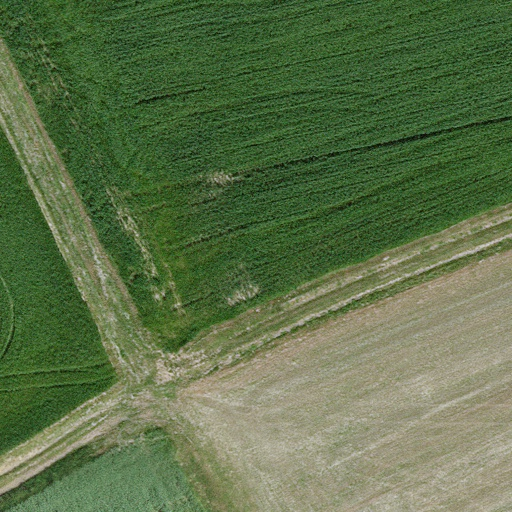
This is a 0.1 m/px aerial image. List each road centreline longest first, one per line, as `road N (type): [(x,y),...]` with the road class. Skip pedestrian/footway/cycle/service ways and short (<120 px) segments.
road 1 (track): [(0,91),(156,378),(511,229)]
road 2 (track): [(0,478),(156,378)]
